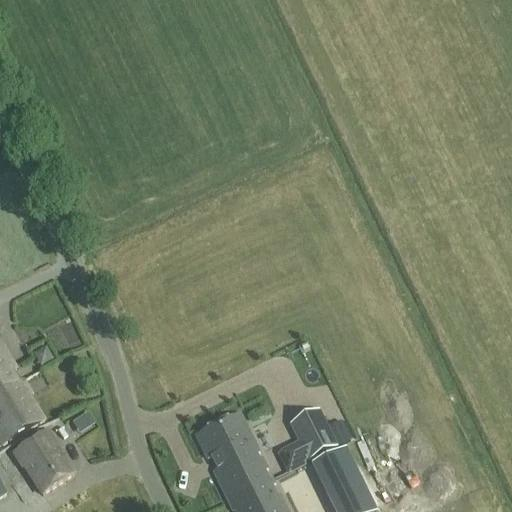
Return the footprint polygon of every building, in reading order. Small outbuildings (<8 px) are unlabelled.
[(17,371),(0,344),(0,343),(0,438),(5,447),(45,423),(29,397),(32,395),(24,382),(19,385),(13,375),(17,371)] [(56,375),(67,398),(89,388),(77,365),(56,375)] [(310,463),(337,450),(319,413),(292,427),(300,445),(302,447),(291,453),(299,470),(309,465),(311,465),(310,463)] [(255,449),(238,416),(196,437),(207,459),(212,456),(218,468),(212,471),(229,504),(273,482),(271,478),(268,479),(265,472),(267,471),(261,459),(258,460),(257,456),(259,455),(256,449),(255,449)] [(74,477),(59,453),(61,452),(49,434),(14,456),(23,471),(25,470),(42,497),(74,477)] [(311,465),(309,465),(331,511),(368,511),(369,511),(339,450),(311,465)] [(287,511),(280,497),(277,497),(272,488),(275,487),(273,482),(229,504),(233,511),(287,511)]
